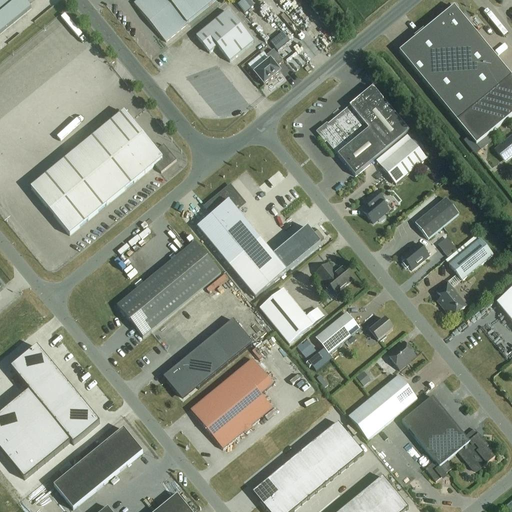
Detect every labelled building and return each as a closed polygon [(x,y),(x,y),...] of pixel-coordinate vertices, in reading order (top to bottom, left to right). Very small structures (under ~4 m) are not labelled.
[(0,0),(0,35),(31,9),(23,0),(0,0)] [(140,0),(134,5),(166,44),(188,26),(187,25),(217,0),(140,0)] [(248,0),(245,0),(237,6),(244,15),(254,7),(248,0)] [(511,79),(454,8),(399,54),(476,147),(511,117),(511,79)] [(230,64),(253,44),(228,13),(196,39),(209,55),(217,48),(230,64)] [(283,34),(270,44),(277,52),(290,42),(283,34)] [(271,60),(254,74),(265,87),(282,73),(278,68),(283,64),(274,52),(268,56),(271,60)] [(349,108),(386,152),(409,133),(373,89),(349,108)] [(245,103),(251,101),(249,96),(224,104),(228,115),(247,109),(245,103)] [(386,152),(349,108),(323,130),(322,139),(355,178),(386,152)] [(161,175),(176,162),(164,147),(156,153),(124,114),(31,190),(70,237),(155,167),(161,175)] [(494,151),(502,162),(511,153),(511,137),(494,151)] [(395,186),(426,161),(411,142),(380,168),(395,186)] [(437,175),(443,181),(449,176),(444,169),(437,175)] [(197,229),(229,268),(255,299),(286,273),(235,211),(243,205),(230,189),(206,208),(213,216),(197,229)] [(386,205),(377,193),(367,202),(370,206),(370,208),(363,214),(373,225),(378,221),(379,223),(381,223),(384,221),(384,218),(383,217),(388,212),(385,208),(386,207),(386,205)] [(428,241),(459,216),(446,200),(415,226),(428,241)] [(445,262),(449,267),(462,283),(493,257),(480,241),(478,242),(474,238),(445,262)] [(117,308),(131,324),(143,340),(221,276),(195,244),(117,308)] [(447,259),(457,251),(451,244),(441,251),(447,259)] [(429,258),(418,245),(401,259),(404,263),(402,264),(407,270),(409,269),(412,272),(429,258)] [(336,274),(328,265),(315,276),(327,291),(330,289),(337,297),(345,290),(344,289),(352,283),(347,276),(348,275),(342,269),(336,274)] [(456,294),(447,284),(436,293),(441,300),(437,303),(443,310),(444,309),(453,319),(465,309),(454,295),(456,294)] [(313,327),(306,319),(283,291),(260,311),(289,346),(313,327)] [(511,292),(497,305),(511,323),(511,292)] [(361,329),(359,330),(347,315),(316,341),(328,356),(357,333),(360,336),(364,332),(361,329)] [(393,331),(385,321),(380,325),(377,321),(367,329),(378,343),(379,342),(380,343),(386,338),(385,337),(393,331)] [(253,346),(233,322),(179,367),(181,370),(168,381),(183,400),(197,389),(198,390),(253,346)] [(297,348),(307,361),(316,353),(306,341),(297,348)] [(415,357),(404,345),(388,358),(400,372),(406,367),(405,365),(415,357)] [(30,393),(0,417),(0,451),(25,481),(71,443),(74,447),(100,426),(37,349),(11,370),(30,393)] [(328,356),(324,351),(308,363),(316,373),(332,360),(328,356)] [(273,386),(253,361),(191,413),(223,451),(244,434),(246,436),(252,430),(251,428),(272,411),(261,397),(273,386)] [(356,379),(363,388),(371,382),(364,373),(356,379)] [(368,442),(417,401),(398,378),(348,419),(368,442)] [(432,398),(417,411),(455,457),(462,451),(470,444),(465,438),(432,398)] [(455,457),(417,411),(401,424),(434,464),(425,471),(435,484),(453,469),(448,463),(455,457)] [(321,425),(252,481),(276,511),(291,511),(353,462),(321,425)] [(100,450),(89,460),(108,483),(143,455),(123,431),(100,450)] [(474,431),(465,438),(470,444),(462,451),(472,464),(471,466),(471,468),(471,470),(472,471),(473,472),(475,473),(477,473),(479,472),(480,471),(495,459),(487,449),(488,448),(474,431)] [(95,443),(80,455),(86,462),(89,460),(100,450),(95,443)] [(73,511),(108,483),(89,460),(86,462),(54,488),(72,511),(73,511)] [(383,479),(342,511),(406,511),(408,511),(383,479)] [(158,511),(189,511),(177,496),(158,511)]
